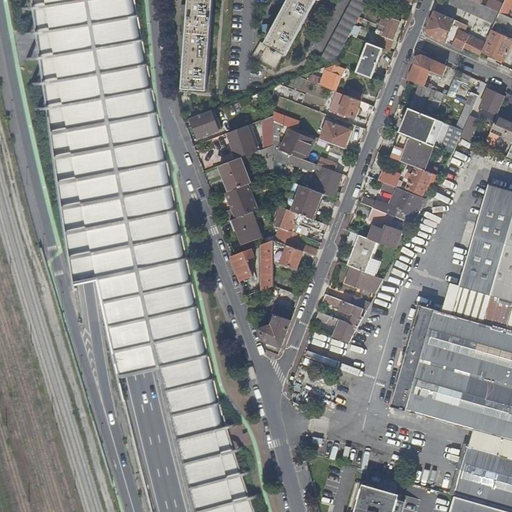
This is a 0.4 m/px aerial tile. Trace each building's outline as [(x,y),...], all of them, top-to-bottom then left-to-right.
[(183,75),(184,75),(183,88),(207,90),(213,0),(189,0),(189,3),(182,4),(182,12),(189,11),(187,35),(185,36),(185,43),(186,43),(185,67),(182,68),(183,75)] [(265,44),(261,42),(253,56),(276,69),(284,54),(286,55),(315,0),(319,0),(320,0),(277,0),(279,5),(288,2),(275,26),(270,27),(269,24),(262,26),(264,33),(273,30),(265,44)] [(352,0),(322,57),(334,64),(350,35),(366,4),(368,0),(352,0)] [(449,0),(448,3),(495,24),(497,20),(500,13),(480,4),(471,0),(449,0)] [(511,0),(505,0),(500,13),(510,17),(511,18),(511,0)] [(395,9),(393,14),(403,18),(405,13),(395,9)] [(428,29),(431,36),(446,43),(455,22),(459,24),(460,21),(435,10),(428,29)] [(506,24),(510,17),(500,13),(497,20),(506,24)] [(401,21),(386,16),(383,25),(387,27),(382,39),(377,37),(374,44),(384,48),(390,51),(401,21)] [(464,46),(481,55),(483,51),(486,43),(460,30),(453,45),(462,49),(464,46)] [(490,54),(488,59),(495,62),(498,58),(505,61),(511,44),(511,38),(492,30),(490,35),(486,43),(483,51),(490,54)] [(372,78),(384,48),(374,44),(369,42),(357,72),(372,78)] [(444,75),(448,66),(423,55),(416,57),(413,63),(415,64),(409,81),(420,85),(433,90),(435,84),(433,84),(430,85),(425,83),(431,70),(444,75)] [(311,73),(308,80),(322,86),(322,84),(335,90),(341,76),(343,76),(345,70),(333,65),(325,68),(321,77),(311,73)] [(453,84),(448,94),(457,98),(462,88),(453,84)] [(439,107),(444,94),(433,90),(420,85),(412,108),(424,112),(427,103),(439,107)] [(348,89),(345,95),(346,95),(360,101),(363,95),(348,89)] [(481,107),(497,114),(497,115),(505,97),(488,89),(480,107),(481,107)] [(472,92),(467,103),(475,106),(480,95),(472,92)] [(280,114),(280,96),(275,94),(275,116),(275,121),(285,125),(294,129),(297,121),(280,114)] [(358,108),(361,101),(360,101),(346,95),(340,111),(357,118),(360,109),(358,108)] [(467,102),(457,126),(464,129),(471,115),(475,106),(467,103),(467,102)] [(497,114),(481,107),(479,112),(494,119),(497,114)] [(442,148),(451,124),(410,108),(400,132),(401,132),(435,145),(442,148)] [(215,118),(212,111),(191,118),(199,138),(223,129),(218,117),(215,118)] [(480,119),(471,115),(464,129),(461,137),(470,141),(480,119)] [(511,121),(498,115),(491,131),(511,140),(511,121)] [(265,119),(265,149),(275,145),(275,134),(275,121),(275,116),(265,119)] [(280,136),(285,125),(275,121),(275,134),(280,136)] [(328,121),(321,139),(345,148),(352,131),(328,121)] [(457,126),(451,124),(442,148),(453,152),(461,137),(464,129),(457,126)] [(236,152),(238,159),(241,158),(255,153),(256,152),(254,146),(255,145),(250,130),(234,136),(240,151),(236,152)] [(305,159),(307,154),(313,139),(290,130),(282,150),(305,159)] [(427,166),(435,145),(401,132),(392,157),(417,167),(425,170),(427,166)] [(490,134),(486,146),(495,149),(499,136),(490,134)] [(261,155),(269,177),(274,175),(274,167),(275,147),(275,145),(265,149),(256,152),(255,153),(256,156),(261,155)] [(337,191),(343,174),(335,171),(319,165),(314,163),(305,159),(282,150),(275,147),(274,167),(281,169),(281,163),(288,166),(287,168),(297,172),(296,174),(306,178),(307,176),(311,177),(313,172),(321,175),(319,179),(315,177),(311,188),(316,190),(315,191),(324,194),(339,200),(341,193),(337,191)] [(319,165),(321,159),(307,154),(305,159),(314,163),(319,165)] [(250,184),(241,158),(238,159),(220,166),(229,192),(249,184),(250,184)] [(322,158),(321,159),(319,165),(335,171),(338,164),(322,158)] [(442,172),(427,166),(425,170),(440,176),(442,172)] [(408,187),(429,197),(440,176),(425,170),(417,167),(408,187)] [(384,168),(379,180),(384,182),(395,186),(397,187),(400,189),(403,180),(400,179),(401,175),(384,168)] [(258,210),(249,184),(229,192),(227,193),(236,218),(252,212),(258,210)] [(391,406),(474,431),(511,441),(511,190),(488,184),(458,286),(460,286),(452,315),(420,305),(391,406)] [(314,219),(324,194),(315,191),(304,186),(294,212),(314,219)] [(398,194),(400,189),(397,187),(390,204),(392,205),(397,193),(398,194)] [(422,202),(425,203),(427,199),(400,189),(398,194),(397,193),(392,205),(396,206),(395,209),(364,197),(362,203),(373,207),(390,214),(406,220),(414,224),(418,217),(416,216),(422,202)] [(314,219),(294,212),(280,206),(274,220),(274,241),(304,252),(317,257),(319,250),(302,243),(301,246),(298,244),(301,236),(296,234),(301,223),(326,233),(329,225),(314,219)] [(388,222),(390,214),(373,207),(369,219),(379,223),(388,222)] [(262,238),(252,212),(236,218),(234,219),(244,245),(262,238)] [(402,229),(410,232),(414,224),(406,220),(402,229)] [(387,226),(381,242),(397,248),(398,243),(402,245),(405,237),(401,236),(403,232),(387,226)] [(366,272),(378,242),(360,235),(349,265),(353,267),(366,272)] [(262,245),(262,290),(273,286),(273,285),(274,260),(274,241),(262,245)] [(298,270),(304,252),(274,241),(274,260),(298,270)] [(255,258),(252,249),(233,256),(231,256),(241,282),(254,277),(252,271),(255,270),(253,266),(251,267),(248,260),(255,258)] [(371,291),(377,293),(385,279),(366,272),(353,267),(347,282),(364,288),(362,292),(370,295),(371,291)] [(363,312),(366,313),(368,310),(352,304),(326,294),(323,301),(341,307),(341,310),(352,314),(348,322),(352,324),(359,326),(364,317),(362,316),(363,312)] [(355,296),(352,304),(368,310),(372,303),(355,296)] [(271,324),(259,329),(263,340),(267,350),(279,355),(282,348),(292,321),(295,313),(275,305),(272,314),(271,318),(273,319),(271,324)] [(359,326),(352,324),(348,322),(319,311),(317,318),(338,326),(334,337),(350,343),(354,335),(359,326)] [(327,351),(329,346),(313,341),(311,346),(327,351)] [(307,360),(305,368),(324,372),(326,365),(307,360)] [(511,441),(474,431),(470,445),(511,457),(511,441)] [(511,457),(470,445),(469,445),(454,495),(511,511),(511,457)] [(395,511),(401,494),(364,484),(356,511),(395,511)] [(511,511),(455,496),(450,511),(511,511)]
